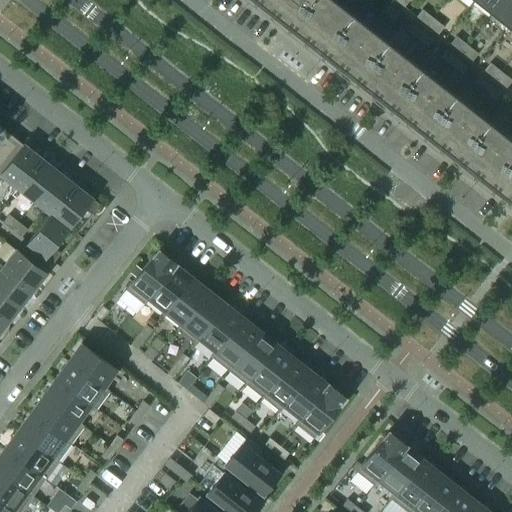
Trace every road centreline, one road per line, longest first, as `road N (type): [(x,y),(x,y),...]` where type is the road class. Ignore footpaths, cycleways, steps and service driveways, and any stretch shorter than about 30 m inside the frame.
road 1 (residential): [(23,0),(511,384)]
road 2 (residential): [(511,345),(73,0)]
road 3 (residential): [(511,471),(162,196)]
road 4 (residential): [(511,257),(183,0)]
road 5 (residential): [(162,196),(0,401)]
road 6 (residential): [(162,196),(0,67)]
